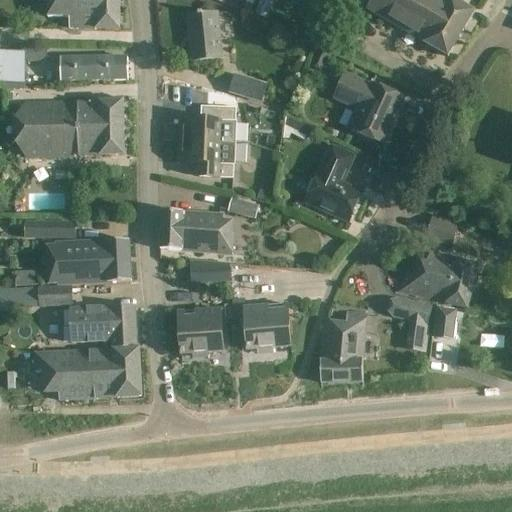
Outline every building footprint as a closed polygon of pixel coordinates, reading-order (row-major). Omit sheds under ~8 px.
[(39,0),(40,2),(48,3),(48,19),(71,20),(70,31),(120,32),(120,0),(39,0)] [(449,60),(475,14),(450,0),(375,0),(368,12),(425,44),(424,45),(449,60)] [(193,63),(224,60),(219,14),(188,18),(193,63)] [(323,72),(330,56),(318,51),(311,66),(323,72)] [(0,84),(25,85),(26,63),(26,53),(0,52),(0,84)] [(48,54),(28,54),(28,65),(48,65),(48,54)] [(62,83),(129,82),(128,60),(62,61),(62,83)] [(268,86),(235,75),(229,95),(262,105),(268,86)] [(384,145),(404,101),(372,86),(372,87),(346,75),(334,100),(351,108),(352,106),(361,110),(352,130),(384,145)] [(27,161),(126,158),(124,104),(25,107),(27,161)] [(182,121),(181,143),(211,144),(236,145),(237,124),(235,124),(236,110),(206,109),(206,122),(182,121)] [(211,144),(181,143),(180,164),(205,165),(205,179),(234,180),(234,167),(235,167),(236,145),(211,144)] [(305,196),(310,198),(307,204),(349,224),(362,194),(339,183),(345,171),(348,172),(355,158),(333,148),(316,183),(311,181),(305,196)] [(269,195),(260,192),(257,201),(266,204),(269,195)] [(232,200),(228,214),(255,221),(259,208),(232,200)] [(233,257),(234,237),(221,238),(223,216),(162,212),(161,251),(233,257)] [(433,218),(426,241),(452,249),(459,225),(433,218)] [(74,240),(74,224),(34,224),(34,240),(74,240)] [(129,242),(56,246),(59,287),(131,283),(129,242)] [(467,310),(478,267),(430,255),(422,279),(407,274),(402,282),(399,293),(467,310)] [(192,263),(193,282),(230,280),(229,265),(192,263)] [(36,271),(17,272),(18,287),(37,286),(36,271)] [(39,290),(0,292),(0,306),(27,304),(27,310),(40,309),(40,310),(73,308),(72,288),(39,290)] [(398,295),(393,314),(428,322),(432,304),(398,295)] [(247,351),(258,351),(258,356),(272,355),(272,350),(289,349),(287,308),(244,310),(247,351)] [(99,351),(137,349),(135,309),(70,312),(72,346),(99,345),(99,351)] [(456,313),(439,311),(435,339),(452,341),(456,313)] [(182,355),(194,354),(194,360),(208,359),(208,354),(223,353),(220,312),(179,315),(182,355)] [(323,334),(322,385),(364,383),(363,358),(366,316),(352,315),(347,315),(347,334),(323,334)] [(59,402),(141,398),(139,351),(36,357),(38,391),(59,390),(59,402)]
